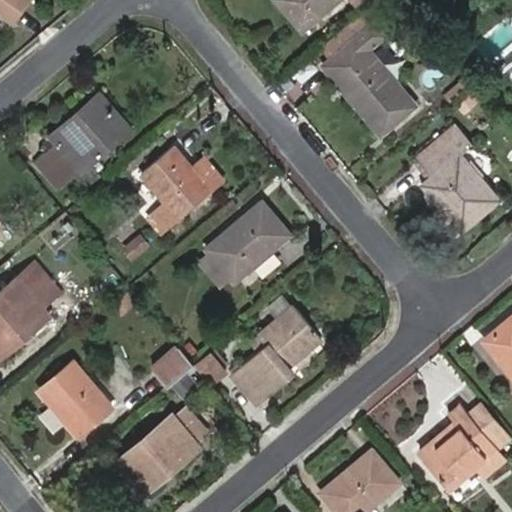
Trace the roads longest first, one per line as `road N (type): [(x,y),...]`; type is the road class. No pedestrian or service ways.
road 1 (residential): [(175,0),(444,317)]
road 2 (residential): [(212,511),(444,317)]
road 3 (residential): [(0,100),(121,0)]
